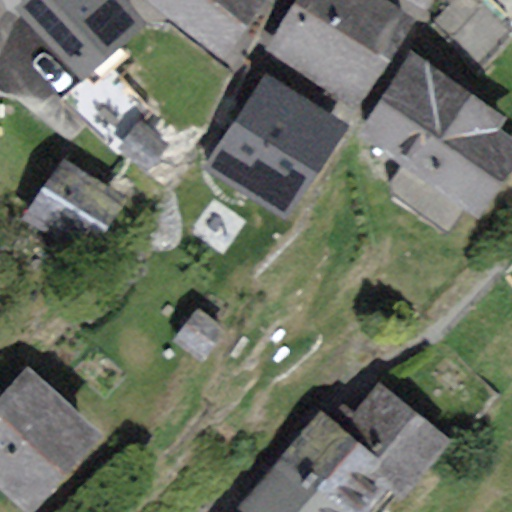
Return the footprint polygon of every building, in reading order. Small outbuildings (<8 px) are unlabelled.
[(28,0),(20,8),(83,78),(143,24),(121,0),(28,0)] [(157,0),(220,46),(254,0),(157,0)] [(404,23),(365,0),(302,0),(276,42),(361,94),(404,23)] [(502,120),(414,57),(365,126),(476,205),(511,155),(511,145),(494,132),(502,120)] [(115,105),(82,79),(57,110),(90,136),(115,105)] [(342,125),(270,82),(219,166),(291,209),(342,125)] [(122,202),(62,166),(31,217),(90,253),(122,202)] [(195,308),(172,339),(202,360),(224,329),(195,308)] [(33,376),(0,412),(0,478),(30,506),(96,433),(33,376)] [(364,511),(389,484),(400,494),(446,443),(381,387),(355,417),(345,408),(340,414),(334,421),(332,423),(326,417),(307,437),(246,502),(256,511),(364,511)]
